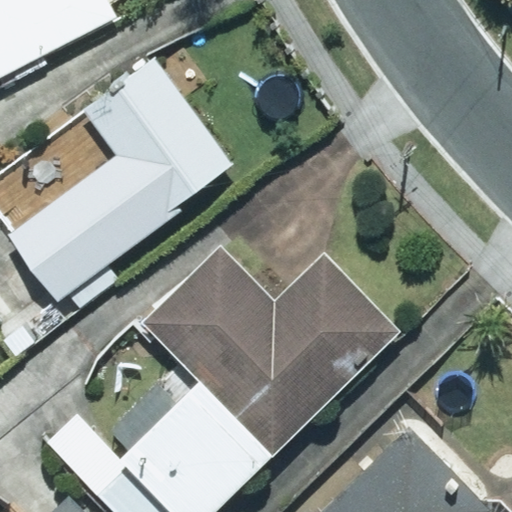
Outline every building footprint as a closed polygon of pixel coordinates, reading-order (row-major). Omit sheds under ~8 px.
[(0,0),(0,77),(126,14),(118,0),(0,0)] [(14,235),(66,299),(237,159),(154,57),(84,113),(116,152),(14,235)] [(144,323),(186,367),(111,438),(83,409),(51,439),(98,488),(120,511),(210,511),(409,324),(333,244),(277,298),(226,244),(144,323)] [(499,511),(420,426),(325,511),(499,511)] [(90,511),(76,498),(61,511),(39,511),(32,504),(24,511),(90,511)]
